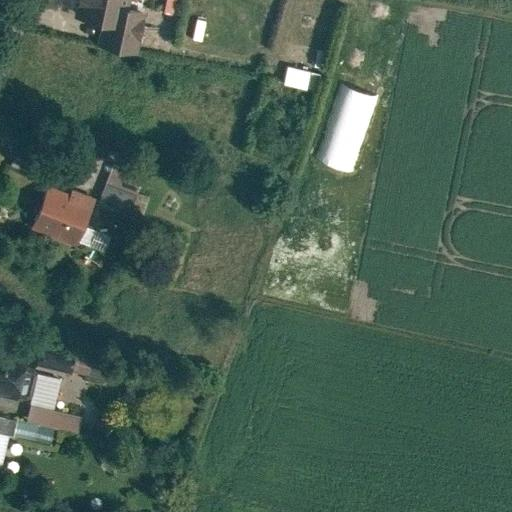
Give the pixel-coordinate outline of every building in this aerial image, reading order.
[(61,0),(61,2),(87,8),(81,34),(120,43),(129,0),(61,0)] [(310,88),(315,71),(291,65),(287,82),(310,88)] [(355,169),(376,92),(346,84),(325,161),(355,169)] [(99,203),(132,216),(149,176),(117,162),(99,203)] [(97,202),(53,186),(38,225),(82,241),(97,202)] [(0,346),(0,390),(25,396),(33,364),(0,356),(0,349),(1,346),(0,346)] [(44,346),(40,364),(76,373),(77,369),(80,354),(44,346)] [(108,361),(80,354),(77,369),(105,376),(108,361)] [(32,402),(28,420),(82,431),(86,413),(32,402)] [(104,409),(93,422),(109,436),(121,423),(104,409)] [(0,414),(0,429),(0,430),(14,433),(18,418),(0,414)] [(118,450),(105,451),(107,465),(119,463),(118,450)]
